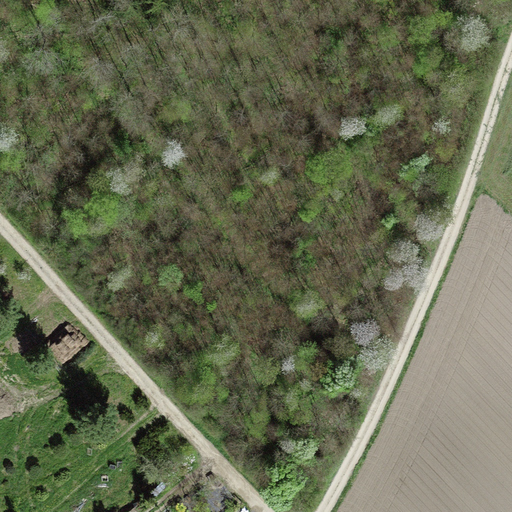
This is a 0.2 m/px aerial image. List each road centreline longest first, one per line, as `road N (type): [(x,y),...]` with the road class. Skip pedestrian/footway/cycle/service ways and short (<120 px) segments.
road 1 (track): [(320,511),(412,334),(511,51)]
road 2 (track): [(0,215),(267,511)]
